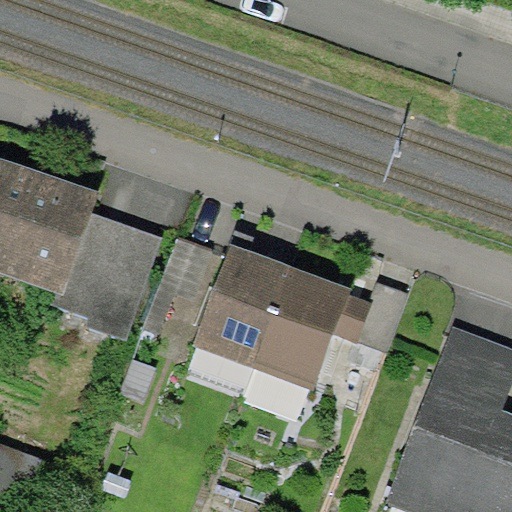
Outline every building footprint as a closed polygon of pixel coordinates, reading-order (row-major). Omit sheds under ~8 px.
[(0,281),(55,300),(66,304),(97,217),(104,195),(0,158),(0,281)] [(162,239),(97,217),(66,304),(55,300),(50,315),(126,342),(162,239)] [(214,254),(173,240),(138,341),(155,347),(173,296),(197,304),(214,254)] [(262,253),(232,242),(193,348),(316,393),(354,287),(320,274),(262,253)] [(511,395),(511,348),(455,328),(389,507),(403,511),(511,511),(511,416),(505,414),(511,395)] [(37,464),(0,449),(0,501),(20,509),(37,464)]
